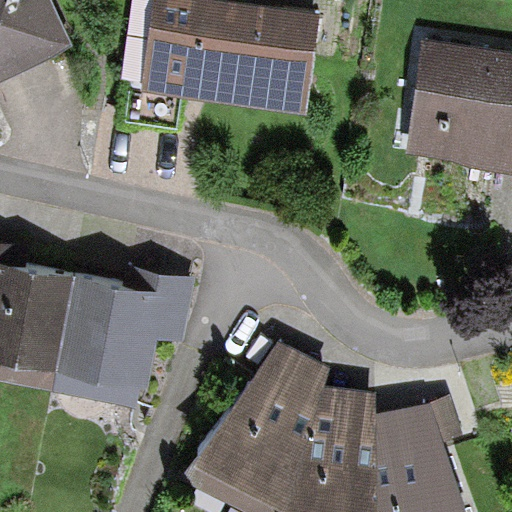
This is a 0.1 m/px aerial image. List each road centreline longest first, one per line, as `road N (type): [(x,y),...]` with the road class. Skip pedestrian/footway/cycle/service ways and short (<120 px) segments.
road 1 (residential): [(270,242),(217,311),(134,511)]
road 2 (residential): [(0,172),(270,242)]
road 3 (residential): [(270,242),(368,329),(419,341),(511,322)]
